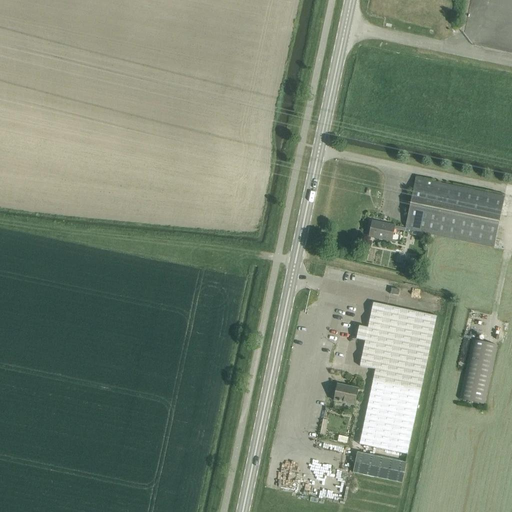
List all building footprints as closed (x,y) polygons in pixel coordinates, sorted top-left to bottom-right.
[(369,237),(392,242),(394,230),(405,232),(405,231),(416,233),(494,249),(504,198),(415,180),(405,228),(395,226),(372,221),(369,237)] [(407,454),(436,318),(373,304),(367,329),(358,327),(356,340),(365,342),(360,367),(374,370),(359,444),(407,454)] [(459,400),(485,406),(497,346),(471,340),(459,400)] [(334,402),(355,406),(358,390),(338,385),(334,402)] [(338,436),(337,444),(347,446),(348,438),(338,436)] [(357,453),(353,473),(402,484),(406,464),(357,453)]
